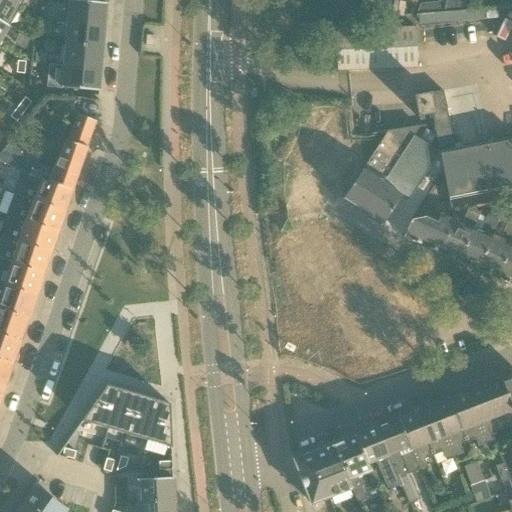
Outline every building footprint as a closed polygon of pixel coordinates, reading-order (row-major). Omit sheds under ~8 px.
[(20,8),(6,0),(0,0),(0,21),(9,27),(19,10),(20,8)] [(6,0),(20,8),(25,0),(6,0)] [(37,0),(35,3),(45,9),(50,0),(49,0),(37,0)] [(107,8),(107,4),(65,0),(65,4),(64,22),(68,22),(105,26),(107,8)] [(394,3),(392,15),(402,17),(405,5),(394,3)] [(416,14),(441,12),(439,3),(421,4),(416,14)] [(9,27),(0,21),(0,42),(8,29),(9,27)] [(41,33),(46,23),(41,21),(36,30),(41,33)] [(105,26),(68,22),(64,22),(64,23),(68,24),(66,44),(103,48),(105,30),(105,26)] [(335,31),(337,71),(417,68),(416,27),(335,31)] [(14,44),(25,50),(30,40),(19,34),(14,44)] [(103,48),(66,44),(64,66),(101,70),(103,52),(103,48)] [(45,63),(46,54),(35,53),(35,62),(45,63)] [(25,74),(26,62),(18,61),(17,74),(25,74)] [(101,70),(64,66),(62,88),(100,91),(101,73),(101,70)] [(511,137),(455,149),(443,91),(431,94),(430,93),(414,97),(418,117),(433,115),(450,201),(511,188),(511,137)] [(31,103),(32,103),(25,98),(18,108),(19,108),(24,113),(31,103)] [(24,113),(19,108),(18,108),(10,117),(12,118),(17,122),(24,113)] [(35,165),(30,177),(42,181),(52,185),(73,192),(97,122),(78,115),(69,141),(66,140),(56,164),(41,159),(38,166),(35,165)] [(420,127),(418,127),(387,132),(380,145),(365,136),(359,137),(353,135),(352,134),(320,182),(344,198),(383,224),(401,196),(392,190),(400,178),(390,172),(420,127)] [(23,153),(24,152),(8,145),(0,155),(0,161),(7,165),(15,169),(20,158),(23,153)] [(65,213),(73,192),(52,185),(42,181),(30,177),(29,177),(30,176),(21,173),(13,195),(28,200),(34,202),(45,207),(65,213)] [(58,235),(65,213),(45,207),(34,202),(28,200),(13,195),(5,192),(0,206),(0,213),(6,216),(20,221),(24,224),(37,228),(58,235)] [(458,261),(474,227),(481,212),(474,209),(468,210),(463,223),(454,219),(439,253),(458,261)] [(478,270),(493,235),(500,220),(502,214),(492,209),(490,216),(489,215),(483,231),(474,227),(458,261),(478,270)] [(497,278),(511,244),(511,214),(501,239),(493,235),(478,270),(497,278)] [(439,253),(454,219),(444,215),(441,215),(438,223),(428,218),(411,221),(404,237),(439,253)] [(0,236),(51,254),(58,235),(37,228),(24,224),(20,221),(6,216),(0,233),(0,236)] [(281,252),(293,269),(324,246),(303,219),(282,235),(290,246),(281,252)] [(0,259),(44,275),(51,254),(3,237),(0,236),(0,259)] [(511,244),(497,278),(511,284),(511,244)] [(295,270),(360,365),(388,346),(323,251),(295,270)] [(2,286),(36,298),(44,275),(0,259),(0,270),(7,273),(3,284),(2,286)] [(0,283),(0,310),(28,321),(36,298),(2,286),(3,284),(0,283)] [(28,321),(0,310),(0,336),(21,343),(28,321)] [(0,360),(13,365),(21,343),(0,336),(0,360)] [(0,386),(5,388),(13,365),(0,360),(0,386)] [(511,374),(502,378),(501,378),(511,408),(511,374)] [(511,431),(511,408),(501,378),(483,385),(500,431),(510,427),(511,431)] [(492,434),(500,431),(483,385),(466,392),(486,444),(494,440),(492,434)] [(107,386),(83,422),(107,429),(119,389),(107,386)] [(119,389),(107,429),(127,435),(139,395),(119,389)] [(478,447),(486,444),(466,392),(449,398),(467,443),(476,440),(478,447)] [(139,395),(127,435),(147,440),(158,401),(139,395)] [(459,446),(467,443),(449,398),(432,405),(453,457),(462,453),(459,446)] [(158,401),(147,440),(171,448),(170,404),(158,401)] [(445,460),(453,457),(432,405),(415,412),(433,456),(443,452),(445,460)] [(424,460),(433,456),(415,412),(396,419),(410,449),(418,468),(419,470),(427,467),(424,460)] [(410,474),(419,470),(418,468),(410,449),(396,419),(375,427),(397,477),(401,486),(409,503),(420,498),(410,474)] [(401,486),(397,477),(375,427),(355,435),(355,436),(368,466),(376,463),(383,480),(388,491),(401,486)] [(378,489),(368,466),(355,436),(342,442),(341,441),(333,444),(352,489),(358,503),(370,498),(368,493),(378,489)] [(329,498),(352,489),(333,444),(325,447),(325,448),(310,454),(323,485),(323,484),(329,498)] [(65,449),(60,456),(74,460),(76,452),(65,449)] [(499,475),(511,470),(511,450),(499,455),(503,464),(495,467),(499,475)] [(311,505),(329,498),(323,484),(323,485),(310,454),(294,460),(311,505)] [(128,459),(120,457),(116,471),(126,468),(128,459)] [(114,461),(107,459),(103,471),(111,473),(114,461)] [(159,462),(159,471),(171,470),(171,462),(159,462)] [(138,502),(174,501),(173,470),(171,470),(159,471),(159,479),(137,480),(138,502)] [(511,489),(511,470),(499,475),(502,483),(509,481),(511,489)] [(477,503),(492,498),(485,481),(471,486),(477,503)] [(25,502),(40,511),(65,511),(66,511),(35,488),(25,502)] [(174,511),(174,501),(138,502),(138,511),(174,511)] [(40,511),(25,502),(17,511),(40,511)]
